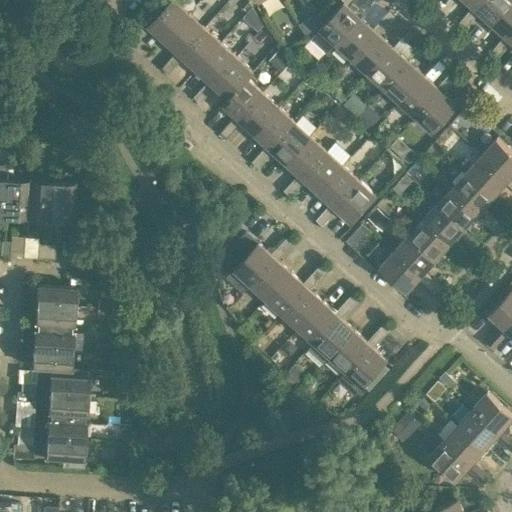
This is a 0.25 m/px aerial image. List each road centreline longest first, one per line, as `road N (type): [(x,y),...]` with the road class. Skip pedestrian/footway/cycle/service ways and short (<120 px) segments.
road 1 (residential): [(511,386),(450,332),(416,325),(198,123),(195,101),(123,28),(134,0)]
road 2 (residential): [(2,478),(166,486),(206,472)]
road 3 (residential): [(10,346),(11,261),(78,263)]
road 4 (residential): [(511,101),(405,0)]
road 5 (residential): [(2,478),(10,346)]
